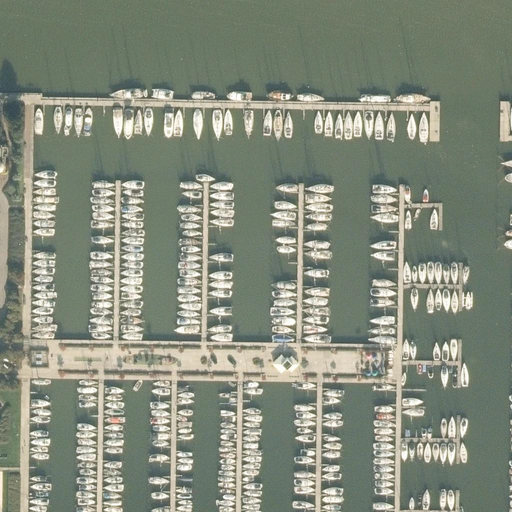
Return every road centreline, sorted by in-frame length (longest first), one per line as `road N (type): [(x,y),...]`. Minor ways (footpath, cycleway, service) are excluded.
road 1 (unknown): [(0,343),(245,351)]
road 2 (unknown): [(0,369),(245,365)]
road 3 (unknown): [(245,365),(328,362),(323,354),(245,351)]
